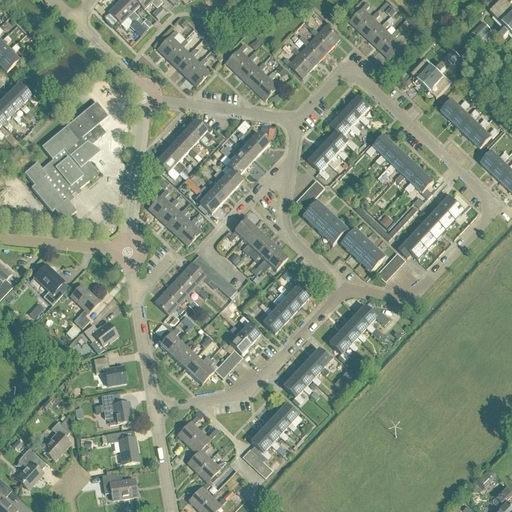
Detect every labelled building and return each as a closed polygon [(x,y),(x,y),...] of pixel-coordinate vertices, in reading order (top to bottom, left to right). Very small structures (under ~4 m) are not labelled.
[(139,8),(131,0),(122,0),(117,5),(136,23),(139,20),(133,15),(139,8)] [(159,8),(150,0),(131,0),(139,8),(144,12),(150,6),(156,11),(159,8)] [(150,0),(159,8),(166,14),(168,12),(167,10),(156,0),(150,0)] [(180,3),(177,0),(168,0),(167,1),(175,8),(180,3)] [(511,9),(503,1),(489,15),(511,37),(511,9)] [(133,26),(136,23),(117,5),(108,15),(117,24),(120,27),(121,27),(127,21),(133,26)] [(362,12),(349,25),(359,34),(372,20),(365,14),(370,9),(367,5),(361,11),(362,12)] [(392,17),(396,13),(391,8),(387,12),(392,17)] [(152,16),(158,23),(165,15),(159,9),(152,16)] [(376,14),(372,20),(359,34),(369,44),(382,30),(381,29),(375,23),(380,18),(376,14)] [(139,20),(136,23),(139,27),(146,33),(152,28),(146,22),(143,25),(139,20)] [(182,22),(178,26),(183,30),(187,26),(182,22)] [(386,24),(381,29),(382,30),(369,44),(379,53),(392,39),(391,38),(385,32),(389,27),(386,24)] [(491,32),(483,24),(472,35),(480,43),(491,32)] [(139,27),(133,33),(140,40),(146,33),(139,27)] [(330,52),(340,42),(326,29),(319,36),(314,31),(311,35),(316,40),(316,39),(330,52)] [(465,31),(457,39),(464,46),(472,38),(465,31)] [(504,32),(499,37),(503,41),(508,37),(504,32)] [(170,39),(157,53),(166,62),(179,48),(172,42),(177,36),(174,33),(169,38),(170,39)] [(392,39),(379,53),(389,62),(402,48),(395,41),(399,36),(396,33),(391,38),(392,39)] [(0,63),(9,55),(8,54),(4,49),(11,42),(7,39),(0,46),(1,46),(0,47),(0,63)] [(316,39),(316,40),(310,46),(302,39),(299,42),(307,49),(321,62),(330,52),(316,39)] [(184,42),(179,48),(166,62),(176,71),(189,57),(188,57),(182,51),(187,46),(184,42)] [(255,53),(261,46),(257,42),(255,45),(254,44),(250,48),(255,53)] [(15,47),(8,54),(9,55),(0,63),(0,69),(6,75),(18,64),(12,58),(19,51),(15,47)] [(249,62),(248,61),(242,55),(247,50),(243,47),(238,52),(239,53),(226,67),(236,76),(249,62)] [(307,49),(301,56),(296,51),(292,54),(297,59),(298,59),(312,72),(321,62),(307,49)] [(189,57),(176,71),(186,81),(199,67),(198,66),(192,60),(197,55),(193,52),(188,57),(189,57)] [(444,60),(453,68),(461,60),(452,52),(444,60)] [(141,60),(172,84),(178,77),(146,53),(141,60)] [(253,56),(248,61),(249,62),(236,76),(245,85),(259,71),(258,71),(252,65),(256,60),(253,56)] [(298,59),(297,59),(291,65),(286,61),(283,64),(288,69),(289,69),(303,82),(312,72),(298,59)] [(200,64),(198,66),(199,67),(186,81),(196,90),(209,76),(202,69),(207,64),(203,61),(202,62),(200,64)] [(424,64),(411,78),(436,102),(450,88),(424,64)] [(263,66),(258,71),(259,71),(245,85),(255,94),(268,81),(268,80),(261,74),(266,69),(263,66)] [(446,71),(442,67),(437,72),(441,76),(446,71)] [(281,69),(276,74),(282,80),(287,75),(281,69)] [(272,75),(268,80),(268,81),(255,94),(265,104),(278,90),(271,83),(276,78),(272,75)] [(410,79),(404,85),(409,89),(414,83),(410,79)] [(30,99),(18,87),(10,96),(22,108),(22,107),(27,102),(33,109),(37,105),(30,98),(30,99)] [(22,108),(10,96),(1,104),(13,116),(14,115),(19,110),(25,117),(29,113),(22,107),(22,108)] [(451,125),(462,113),(463,114),(475,101),(471,97),(459,110),(452,103),(440,115),(451,125)] [(370,111),(358,100),(348,110),(360,122),(359,123),(365,128),(369,124),(363,118),(370,111)] [(13,116),(1,104),(0,105),(0,119),(4,124),(5,123),(10,119),(16,126),(20,122),(14,115),(13,116)] [(96,105),(66,130),(41,150),(52,163),(41,172),(36,166),(24,176),(34,188),(31,191),(51,215),(54,213),(64,224),(76,214),(66,202),(98,176),(88,164),(100,155),(97,152),(93,149),(91,148),(97,143),(96,142),(101,138),(102,139),(105,136),(98,127),(107,119),(96,105)] [(360,122),(348,110),(339,120),(351,132),(350,133),(356,138),(357,138),(360,141),(364,137),(354,128),(359,123),(360,122)] [(469,119),(463,114),(462,113),(451,125),(460,134),(472,122),(473,123),(479,117),(475,113),(469,119)] [(0,119),(0,128),(1,127),(8,134),(12,130),(5,123),(4,124),(0,119)] [(199,120),(195,125),(205,133),(209,129),(199,120)] [(351,132),(339,120),(330,130),(335,135),(347,146),(346,147),(353,153),(357,149),(345,138),(350,132),(350,133),(351,132)] [(472,122),(460,134),(470,143),(482,131),(483,132),(489,126),(485,122),(479,128),(473,123),(472,122)] [(194,123),(186,132),(198,143),(203,148),(208,143),(209,144),(212,141),(205,133),(195,125),(194,123)] [(253,139),(247,133),(250,130),(245,125),(238,133),(243,138),(261,155),(269,147),(257,135),(253,139)] [(262,128),(261,136),(269,137),(269,143),(275,143),(276,131),(270,130),(270,129),(262,128)] [(482,131),(470,143),(480,152),(491,141),(492,142),(498,135),(494,131),(488,138),(483,132),(482,131)] [(186,132),(178,140),(197,157),(200,154),(194,148),(198,143),(186,132)] [(347,146),(335,135),(326,145),(338,156),(337,157),(344,163),(347,159),(341,153),(346,147),(347,146)] [(219,137),(214,143),(218,146),(223,141),(219,137)] [(261,155),(243,138),(239,141),(246,147),(241,152),(253,164),(261,155)] [(394,148),(384,138),(373,150),(372,149),(366,155),(370,159),(376,153),(381,158),(382,159),(394,148)] [(178,140),(171,149),(183,160),(188,155),(194,161),(197,157),(178,140)] [(326,145),(317,155),(329,166),(328,167),(334,173),(338,169),(332,163),(337,157),(338,156),(326,145)] [(382,159),(381,158),(375,164),(379,168),(385,162),(391,168),(392,169),(403,157),(394,148),(382,159)] [(183,160),(171,149),(163,157),(181,174),(182,173),(185,176),(187,174),(178,165),(183,160)] [(253,164),(241,152),(237,149),(233,154),(228,150),(227,150),(226,149),(224,152),(245,172),(253,164)] [(245,172),(224,152),(223,151),(220,154),(224,158),(226,160),(221,165),(225,168),(225,169),(229,173),(237,180),(238,180),(245,172)] [(317,155),(308,164),(320,175),(319,176),(325,183),(329,178),(323,172),(328,167),(329,166),(317,155)] [(502,164),(503,165),(509,159),(505,155),(499,162),(492,155),(480,166),(490,176),(502,164)] [(181,174),(163,157),(155,166),(167,177),(172,172),(178,177),(181,174)] [(392,169),(391,168),(385,174),(389,177),(389,178),(395,172),(401,177),(402,178),(413,166),(403,157),(392,169)] [(362,158),(357,164),(360,167),(365,160),(362,158)] [(502,164),(490,176),(500,185),(511,173),(511,167),(509,171),(503,165),(502,164)] [(402,178),(401,177),(395,183),(399,187),(405,181),(410,186),(411,187),(423,175),(413,166),(402,178)] [(225,178),(219,172),(214,168),(211,171),(216,175),(216,176),(234,193),(242,184),(238,180),(237,180),(229,173),(225,178)] [(348,173),(343,178),(347,183),(352,177),(348,173)] [(511,173),(500,185),(510,195),(511,192),(511,173)] [(411,187),(410,186),(404,192),(408,196),(414,190),(422,197),(427,192),(433,185),(423,175),(411,187)] [(234,193),(216,176),(213,179),(219,184),(214,189),(226,201),(234,193)] [(180,203),(186,196),(171,183),(166,190),(180,203)] [(317,184),(313,188),(321,196),(323,193),(325,192),(317,184)] [(313,188),(309,192),(317,200),(318,199),(321,196),(313,188)] [(226,201),(214,189),(209,194),(203,189),(200,192),(219,209),(226,201)] [(171,207),(170,207),(164,201),(169,195),(165,192),(161,197),(148,212),(157,221),(171,207)] [(219,209),(200,192),(197,196),(203,201),(198,206),(211,218),(219,209)] [(309,192),(305,196),(313,204),(317,200),(309,192)] [(427,192),(422,197),(428,203),(432,198),(427,192)] [(313,204),(305,196),(301,201),(309,208),(313,204)] [(350,208),(356,203),(351,198),(346,203),(350,208)] [(363,211),(369,205),(364,200),(358,206),(363,211)] [(449,200),(397,252),(406,262),(411,257),(417,264),(465,215),(449,200)] [(175,201),(170,207),(171,207),(157,221),(167,230),(180,216),(174,210),(178,205),(175,201)] [(309,208),(301,201),(297,205),(305,213),(309,208)] [(333,219),(318,204),(303,221),(318,235),(333,219)] [(185,210),(180,216),(167,230),(177,239),(190,225),(183,219),(188,214),(185,210)] [(356,213),(389,244),(418,213),(414,210),(389,237),(359,210),(356,213)] [(350,235),(333,219),(318,235),(333,249),(339,243),(341,244),(350,235)] [(386,219),(381,225),(386,230),(392,224),(386,219)] [(195,220),(190,225),(177,239),(187,249),(201,235),(193,228),(198,223),(195,220)] [(253,230),(245,222),(228,241),(231,244),(237,238),(242,243),(253,230)] [(253,230),(242,243),(247,247),(241,253),(245,256),(262,238),(253,230)] [(350,235),(341,244),(343,246),(340,248),(355,262),(370,246),(354,230),(350,235)] [(262,238),(245,256),(248,260),(253,254),(258,258),(270,246),(262,238)] [(270,246),(258,258),(263,263),(258,269),(261,272),(278,254),(270,246)] [(370,246),(355,262),(370,277),(385,260),(370,246)] [(278,254),(261,272),(265,275),(270,269),(275,274),(287,262),(278,254)] [(234,256),(229,262),(234,267),(239,261),(234,256)] [(398,257),(394,261),(402,268),(406,264),(398,257)] [(195,270),(202,262),(198,258),(191,266),(195,270)] [(394,261),(390,265),(398,272),(402,268),(394,261)] [(206,265),(202,262),(195,270),(199,273),(206,265)] [(12,276),(0,264),(0,302),(12,289),(6,283),(12,276)] [(210,269),(206,265),(199,273),(202,277),(210,269)] [(390,265),(386,269),(394,277),(398,272),(390,265)] [(191,266),(181,276),(195,289),(196,289),(202,282),(207,287),(210,284),(206,280),(202,277),(199,273),(195,270),(191,266)] [(64,284),(45,268),(34,280),(49,294),(43,300),(52,308),(63,296),(57,291),(64,284)] [(213,272),(210,269),(202,277),(206,280),(213,272)] [(386,269),(382,274),(390,281),(394,277),(386,269)] [(217,276),(213,272),(206,280),(210,284),(217,276)] [(287,274),(282,279),(288,284),(292,280),(287,274)] [(382,274),(378,278),(386,285),(390,281),(382,274)] [(181,276),(172,286),(186,299),(187,298),(193,292),(198,297),(201,294),(196,289),(195,289),(181,276)] [(210,284),(214,287),(221,279),(217,276),(210,284)] [(225,283),(221,279),(214,287),(217,291),(225,283)] [(256,279),(252,284),(255,287),(260,282),(256,279)] [(225,283),(217,291),(221,294),(229,287),(225,283)] [(294,292),(289,297),(289,298),(300,309),(309,300),(298,289),(299,288),(293,283),(289,287),(294,292)] [(186,299),(172,286),(163,296),(177,309),(178,308),(184,302),(189,307),(190,306),(190,307),(188,309),(193,314),(198,309),(187,298),(186,299)] [(229,287),(221,294),(225,298),(232,290),(229,287)] [(99,305),(81,288),(70,300),(84,313),(73,325),(81,333),(89,324),(85,319),(99,305)] [(232,290),(225,298),(229,301),(236,294),(232,290)] [(284,292),(276,301),(281,306),(280,307),(292,318),(300,309),(289,298),(289,297),(284,292)] [(14,300),(10,296),(5,302),(9,305),(14,300)] [(177,309),(163,296),(154,306),(168,319),(175,312),(180,317),(183,313),(178,308),(177,309)] [(277,310),(272,315),(271,316),(283,327),(292,318),(280,307),(281,306),(276,301),(272,305),(277,310)] [(232,303),(227,308),(232,313),(237,308),(232,303)] [(249,309),(244,314),(248,318),(253,313),(249,309)] [(271,316),(272,315),(267,310),(263,314),(269,319),(262,326),(274,337),(283,327),(271,316)] [(364,310),(355,319),(367,330),(365,331),(371,336),(374,332),(369,328),(375,321),(377,323),(377,324),(383,329),(389,323),(375,310),(370,315),(364,310)] [(185,319),(181,323),(185,326),(183,328),(181,330),(187,335),(194,327),(185,319)] [(355,319),(346,328),(358,339),(357,340),(362,345),(365,342),(360,337),(365,331),(367,330),(355,319)] [(245,330),(239,335),(238,337),(250,348),(259,338),(248,327),(249,326),(242,320),(238,324),(245,330)] [(117,340),(107,326),(101,330),(100,329),(96,332),(92,328),(83,335),(91,346),(96,343),(101,350),(108,345),(109,346),(117,340)] [(358,339),(346,328),(337,337),(349,349),(348,350),(353,355),(357,351),(352,346),(357,340),(358,339)] [(65,337),(71,343),(79,335),(73,329),(65,337)] [(238,337),(239,335),(233,329),(229,334),(236,340),(229,347),(241,358),(250,348),(238,337)] [(164,344),(163,344),(159,349),(167,357),(179,344),(174,340),(180,334),(176,331),(173,334),(168,330),(159,340),(164,344)] [(56,332),(50,339),(56,345),(63,338),(56,332)] [(337,337),(328,347),(340,358),(339,358),(345,364),(348,360),(343,355),(348,350),(349,349),(337,337)] [(79,338),(73,344),(76,347),(82,340),(79,338)] [(201,348),(204,351),(212,343),(207,338),(204,342),(205,343),(201,348)] [(179,344),(167,357),(176,365),(188,352),(193,346),(190,343),(184,349),(179,344)] [(196,349),(193,346),(188,352),(176,365),(184,372),(196,360),(191,355),(196,349)] [(234,353),(230,357),(238,365),(242,361),(234,353)] [(330,364),(318,353),(309,362),(321,373),(320,374),(325,379),(328,375),(323,371),(330,364)] [(238,365),(230,357),(226,362),(234,369),(238,365)] [(201,364),(196,360),(184,372),(193,380),(210,361),(206,358),(201,364)] [(125,387),(122,369),(109,372),(107,360),(93,362),(95,377),(104,376),(107,390),(125,387)] [(213,365),(210,361),(193,380),(201,388),(213,375),(208,371),(213,365)] [(226,362),(222,366),(230,373),(234,369),(226,362)] [(321,373),(309,362),(300,371),(312,382),(311,384),(316,388),(320,385),(315,380),(320,374),(321,373)] [(222,366),(218,370),(226,377),(230,373),(222,366)] [(226,377),(218,370),(214,374),(222,382),(226,377)] [(300,371),(292,380),(304,392),(302,393),(308,398),(311,394),(306,389),(311,384),(312,382),(300,371)] [(292,380),(283,390),(294,401),(293,401),(299,407),(302,403),(297,398),(302,393),(304,392),(292,380)] [(102,408),(94,410),(95,416),(103,415),(104,422),(108,421),(109,428),(115,427),(131,425),(129,417),(130,417),(128,405),(114,407),(112,398),(100,399),(102,408)] [(47,402),(41,408),(46,413),(52,407),(47,402)] [(285,408),(276,418),(288,429),(287,430),(292,435),(296,431),(291,426),(297,419),(285,408)] [(288,429),(276,418),(267,427),(279,438),(278,439),(284,444),(287,440),(282,435),(287,430),(288,429)] [(186,448),(200,434),(193,428),(198,423),(195,420),(190,425),(177,439),(186,448)] [(66,421),(61,427),(58,425),(51,433),(56,437),(41,453),(54,465),(70,447),(64,441),(70,435),(69,434),(74,428),(66,421)] [(267,427),(259,436),(271,447),(270,448),(275,453),(278,449),(273,444),(278,439),(279,438),(267,427)] [(296,431),(292,435),(297,439),(301,435),(296,431)] [(206,441),(200,434),(186,448),(196,457),(205,448),(206,448),(210,444),(209,444),(214,438),(211,435),(206,441)] [(106,438),(106,440),(102,441),(103,447),(107,446),(107,447),(118,445),(121,468),(138,465),(134,440),(125,442),(124,435),(106,438)] [(259,436),(250,445),(254,449),(250,453),(253,456),(257,459),(261,463),(263,465),(266,462),(270,458),(265,453),(270,448),(271,447),(259,436)] [(12,449),(17,453),(23,447),(18,442),(12,449)] [(205,448),(196,457),(187,467),(196,476),(210,462),(203,456),(208,451),(206,448),(205,448)] [(278,449),(275,453),(280,458),(284,454),(278,449)] [(253,456),(250,453),(249,452),(242,460),(246,464),(253,456)] [(28,493),(42,477),(31,467),(37,461),(28,453),(19,462),(26,469),(15,481),(28,493)] [(240,476),(249,468),(235,454),(226,462),(240,476)] [(253,456),(246,464),(250,467),(257,459),(253,456)] [(257,459),(250,467),(253,471),(261,463),(257,459)] [(210,462),(196,476),(206,485),(207,485),(220,472),(219,472),(225,466),(221,463),(216,469),(210,462)] [(276,462),(271,468),(275,472),(280,466),(276,462)] [(264,466),(263,465),(261,463),(253,471),(257,474),(264,466)] [(268,470),(264,466),(257,474),(261,478),(268,470)] [(272,473),(268,470),(261,478),(265,481),(272,473)] [(469,490),(473,495),(482,486),(486,490),(496,480),(488,471),(469,490)] [(212,486),(218,480),(214,477),(209,483),(212,486)] [(117,478),(102,481),(103,489),(104,497),(111,496),(113,504),(136,500),(133,483),(118,485),(117,478)] [(0,511),(16,511),(4,501),(11,494),(0,483),(0,511)] [(206,485),(188,504),(195,511),(198,511),(211,500),(204,493),(209,488),(207,485),(206,485)] [(497,510),(495,511),(511,511),(511,510),(507,506),(506,505),(511,498),(511,496),(505,490),(495,501),(492,503),(492,505),(497,510)] [(230,493),(225,499),(228,502),(233,496),(230,493)] [(217,506),(211,500),(198,511),(218,511),(221,509),(226,504),(223,501),(217,506)]
